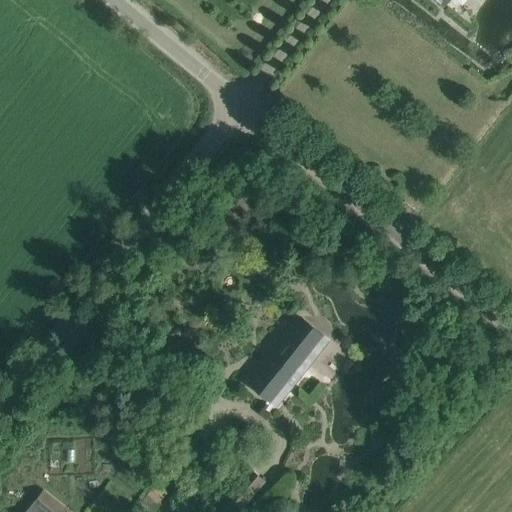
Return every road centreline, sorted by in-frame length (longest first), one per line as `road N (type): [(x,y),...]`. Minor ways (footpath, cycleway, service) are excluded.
road 1 (unclassified): [(0,401),(237,103)]
road 2 (unclassified): [(511,330),(237,103)]
road 3 (unclassified): [(237,103),(112,0)]
road 4 (unclassified): [(237,103),(323,0)]
